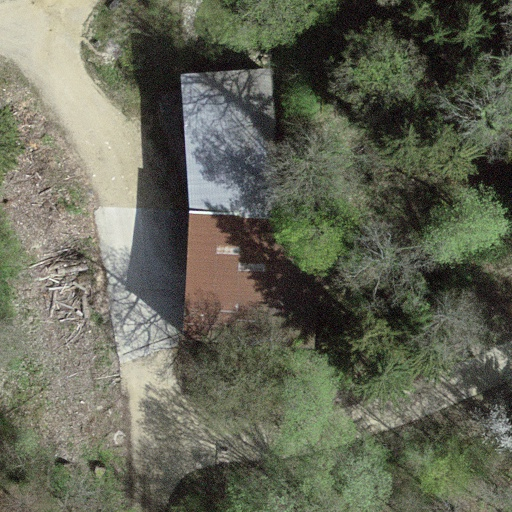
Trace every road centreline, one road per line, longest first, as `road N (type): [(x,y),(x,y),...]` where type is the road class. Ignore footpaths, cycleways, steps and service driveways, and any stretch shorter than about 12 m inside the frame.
road 1 (track): [(154,511),(132,254),(89,126),(9,6),(27,0)]
road 2 (track): [(150,433),(238,444),(327,437),(511,363)]
